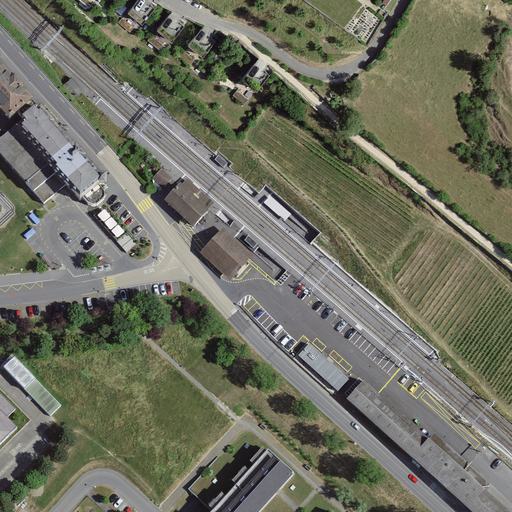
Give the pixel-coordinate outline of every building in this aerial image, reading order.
[(156,8),(147,0),(138,0),(128,12),(142,24),(156,8)] [(185,25),(171,12),(157,29),(172,41),(185,25)] [(215,41),(200,29),(188,45),(203,57),(215,41)] [(270,75),(256,63),(243,78),(257,90),(270,75)] [(2,68),(0,70),(0,113),(9,123),(33,102),(2,68)] [(81,92),(71,80),(64,85),(75,98),(81,92)] [(9,123),(0,113),(0,138),(0,139),(37,106),(33,102),(9,123)] [(0,139),(0,157),(45,208),(62,192),(71,202),(73,200),(80,207),(85,203),(88,205),(90,206),(93,206),(101,199),(102,195),(98,190),(99,189),(108,189),(108,179),(104,179),(37,106),(0,139)] [(227,164),(219,155),(215,159),(223,168),(227,164)] [(172,180),(163,170),(152,181),(161,191),(172,180)] [(168,204),(195,229),(208,214),(181,189),(168,204)] [(289,216),(269,198),(262,205),(283,223),(289,216)] [(252,259),(222,232),(200,257),(229,283),(252,259)] [(257,244),(249,236),(244,240),(253,249),(257,244)] [(299,355),(338,391),(349,379),(310,343),(299,355)] [(61,408),(15,359),(3,370),(50,418),(61,408)] [(470,511),(506,511),(377,394),(365,383),(347,401),(470,511)] [(0,445),(17,429),(7,419),(16,411),(0,395),(0,445)] [(262,511),(279,494),(295,477),(268,452),(213,511),(262,511)]
